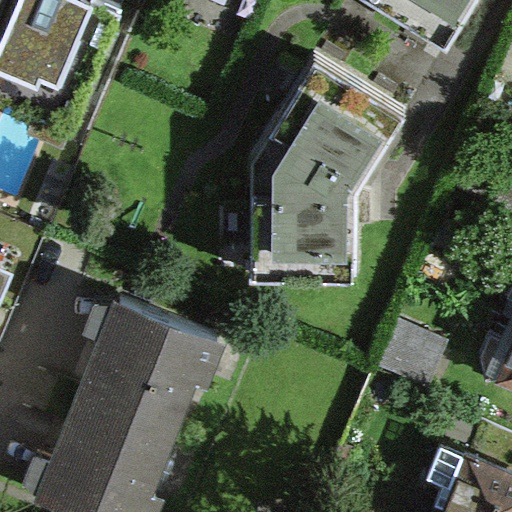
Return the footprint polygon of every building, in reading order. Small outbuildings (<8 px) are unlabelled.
[(33,0),(8,57),(19,62),(7,90),(54,110),(49,123),(85,140),(145,5),(134,0),(33,0)] [(367,0),(455,53),(487,0),(367,0)] [(260,279),(369,281),(371,197),(422,116),(326,56),(263,156),(260,279)] [(0,301),(12,274),(0,269),(0,301)] [(154,511),(220,343),(119,304),(45,494),(92,511),(154,511)] [(447,338),(403,320),(384,366),(428,384),(447,338)] [(511,338),(511,339),(496,332),(487,352),(493,371),(503,368),(511,372),(511,338)] [(460,488),(453,506),(467,511),(511,511),(511,465),(450,439),(434,476),(460,488)]
